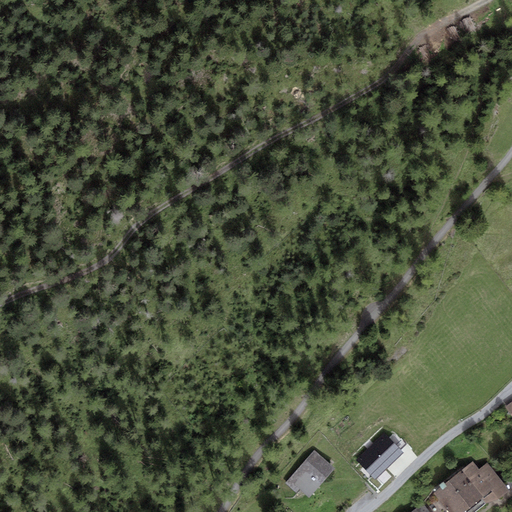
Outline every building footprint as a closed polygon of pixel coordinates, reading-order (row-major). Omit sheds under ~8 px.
[(375,480),(404,453),(384,433),(356,460),(375,480)] [(335,468),(314,450),(285,483),(297,494),(300,490),(309,498),(335,468)] [(479,469),(473,462),(433,493),(438,498),(449,511),(475,511),(485,504),(500,498),(509,491),(487,462),(479,469)] [(449,511),(438,498),(425,507),(429,511),(449,511)] [(429,511),(425,507),(423,503),(410,511),(429,511)]
